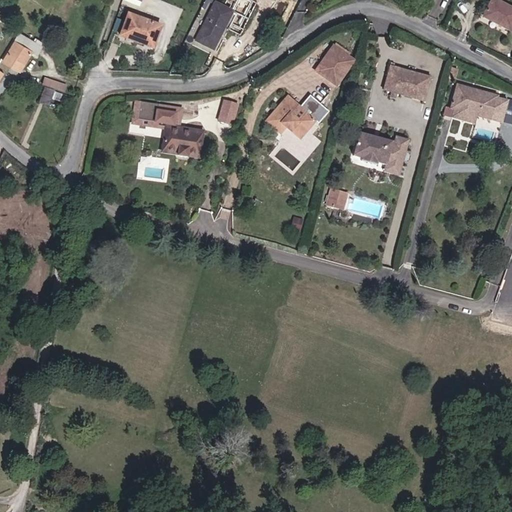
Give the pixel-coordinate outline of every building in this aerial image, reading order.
[(511,26),(511,9),(493,0),(492,0),(484,17),(510,31),(511,26)] [(232,12),(215,3),(196,41),(213,49),(232,12)] [(160,26),(128,14),(120,36),(153,48),(160,26)] [(20,71),(32,51),(22,45),(26,37),(19,33),(3,61),(20,71)] [(41,45),(42,42),(37,39),(36,42),(26,37),(22,45),(32,51),(38,55),(42,46),(41,45)] [(343,50),(335,44),(333,47),(341,53),(343,50)] [(336,86),(354,61),(347,57),(349,54),(343,50),(341,53),(333,47),(316,72),(336,86)] [(424,102),(431,78),(393,67),(394,64),(391,63),(383,90),(391,92),(397,94),(424,102)] [(454,81),(457,70),(451,69),(448,79),(454,81)] [(66,86),(45,78),(43,85),(64,92),(66,86)] [(491,121),(498,96),(473,90),(474,87),(471,86),(470,89),(456,85),(450,109),(476,117),(491,121)] [(49,106),(54,91),(44,87),(39,102),(49,106)] [(60,90),(56,99),(63,102),(66,93),(60,90)] [(305,143),(320,125),(330,113),(310,96),(299,108),(288,98),(267,122),(281,133),(286,127),(286,126),(290,126),(293,128),(291,131),(305,143)] [(233,124),(239,104),(223,100),(218,120),(233,124)] [(159,105),(142,102),(139,119),(156,122),(159,105)] [(204,132),(166,126),(162,151),(178,153),(177,155),(188,157),(188,153),(200,155),(204,132)] [(395,137),(393,143),(359,133),(353,156),(362,159),(361,161),(376,166),(377,163),(385,165),(387,158),(402,162),(408,140),(395,137)] [(384,172),(399,176),(402,162),(387,158),(385,165),(384,172)] [(333,208),(338,191),(331,189),(327,207),(333,208)] [(86,211),(89,206),(82,203),(79,207),(86,211)]
